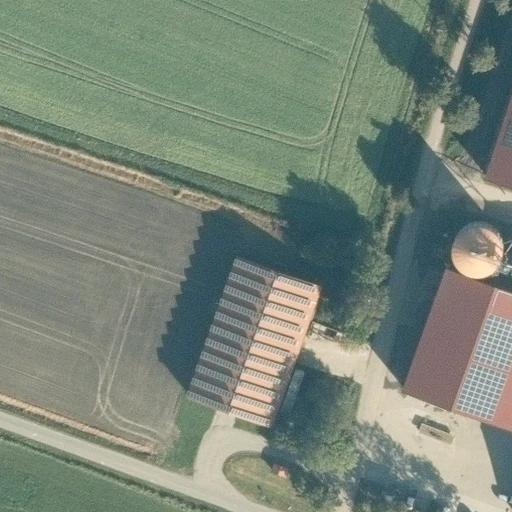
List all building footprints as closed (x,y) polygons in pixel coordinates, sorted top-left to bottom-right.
[(511,95),(488,175),(511,182),(511,95)] [(443,254),(485,272),(503,230),(461,212),(443,254)] [(280,419),(329,282),(242,251),(193,388),(280,419)] [(511,392),(511,325),(438,301),(410,383),(504,416),(511,392)] [(383,449),(373,479),(469,511),(494,511),(496,505),(511,510),(511,467),(508,466),(507,468),(469,454),(463,471),(451,467),(450,469),(398,452),(398,454),(383,449)]
